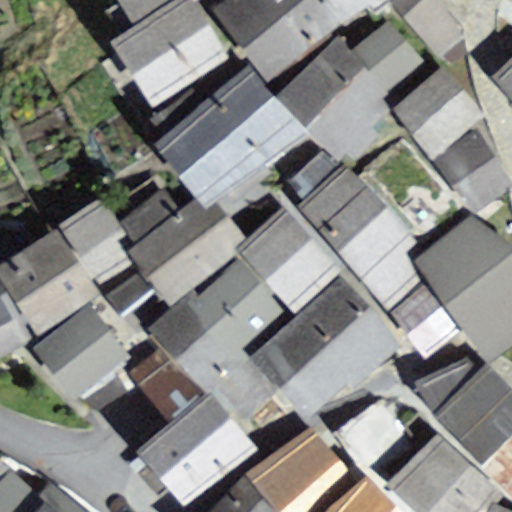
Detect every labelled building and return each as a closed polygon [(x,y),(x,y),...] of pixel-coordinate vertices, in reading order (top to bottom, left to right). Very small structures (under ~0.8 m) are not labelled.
[(336,26),(311,0),(259,0),(227,30),(275,82),(336,26)] [(391,0),(336,0),(358,26),(391,0)] [(217,68),(176,14),(119,57),(160,111),(217,68)] [(414,65),(385,35),(352,67),(381,97),(414,65)] [(352,67),(339,56),(289,108),(348,164),(398,112),(381,97),(352,67)] [(482,119),(445,80),(404,119),(442,157),(482,119)] [(297,148),(245,89),(171,154),(223,213),(297,148)] [(509,184),(477,148),(445,175),(477,212),(509,184)] [(420,271),(321,163),(284,197),(382,305),(420,271)] [(239,255),(200,206),(138,255),(177,304),(239,255)] [(139,268),(103,215),(70,236),(106,290),(139,268)] [(473,227),(421,261),(493,358),(511,342),(511,265),(511,263),(473,227)] [(329,283),(280,231),(248,261),(298,313),(329,283)] [(60,239),(6,273),(46,335),(99,302),(60,239)] [(283,324),(233,269),(160,335),(248,432),(282,401),(244,360),(283,324)] [(0,275),(0,365),(40,341),(0,275)] [(393,348),(340,289),(259,361),(312,421),(393,348)] [(461,332),(421,292),(391,322),(430,362),(461,332)] [(128,365),(90,318),(43,354),(81,402),(128,365)] [(511,404),(484,376),(437,422),(511,497),(511,404)] [(250,458),(207,406),(147,456),(190,507),(250,458)] [(393,511),(309,439),(252,493),(271,511),(393,511)] [(490,511),(494,504),(434,452),(395,494),(412,511),(490,511)] [(0,463),(0,480),(11,470),(0,463)]
